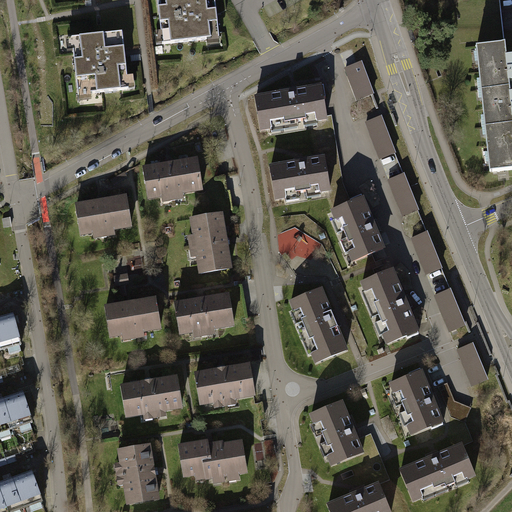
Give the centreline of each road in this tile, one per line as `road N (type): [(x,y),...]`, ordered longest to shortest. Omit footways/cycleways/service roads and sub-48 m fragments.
road 1 (residential): [(226,92),(248,163),(282,390),(297,494),(288,511)]
road 2 (residential): [(15,195),(62,511)]
road 3 (tertiary): [(458,230),(379,5)]
road 4 (residential): [(15,195),(41,190),(226,92)]
road 5 (residential): [(226,92),(379,5)]
road 6 (tertiary): [(511,347),(458,230)]
